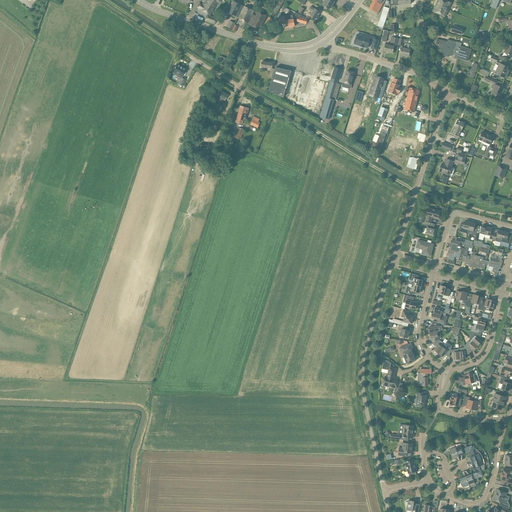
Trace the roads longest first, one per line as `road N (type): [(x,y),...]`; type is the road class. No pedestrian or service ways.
road 1 (residential): [(383,490),(362,366),(391,263)]
road 2 (residential): [(394,254),(449,92)]
road 3 (residential): [(446,495),(475,502),(486,492),(504,416)]
